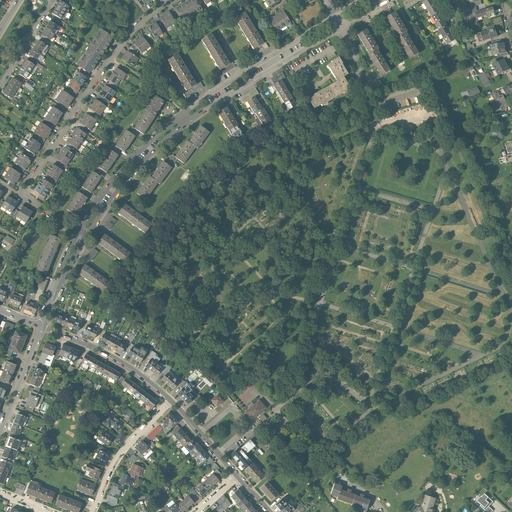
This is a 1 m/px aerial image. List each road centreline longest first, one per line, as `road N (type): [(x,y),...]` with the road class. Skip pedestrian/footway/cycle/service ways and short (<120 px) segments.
road 1 (residential): [(171,0),(127,35),(22,191),(75,235)]
road 2 (residential): [(336,17),(179,115)]
road 3 (residential): [(185,122),(341,25)]
road 4 (residential): [(179,115),(125,166),(75,235)]
road 5 (residential): [(84,240),(133,171),(185,122)]
road 6 (residential): [(170,400),(125,364),(41,324)]
road 7 (residential): [(93,511),(112,466),(170,400)]
